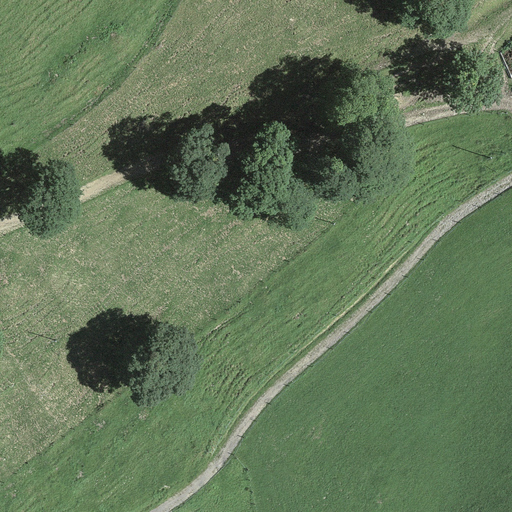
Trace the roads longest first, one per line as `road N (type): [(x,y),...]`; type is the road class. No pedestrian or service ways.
road 1 (track): [(511,108),(441,106),(305,147),(199,150),(0,227)]
road 2 (track): [(511,181),(449,225),(273,390),(208,474),(157,511)]
